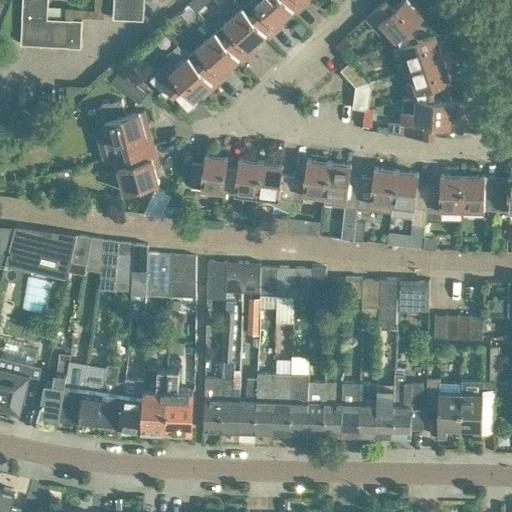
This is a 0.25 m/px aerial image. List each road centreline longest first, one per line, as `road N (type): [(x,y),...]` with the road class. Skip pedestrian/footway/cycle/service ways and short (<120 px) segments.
road 1 (residential): [(511,473),(133,467),(0,445)]
road 2 (residential): [(511,152),(320,137),(285,131),(273,116)]
road 3 (residential): [(273,116),(276,94),(300,66),(378,0)]
